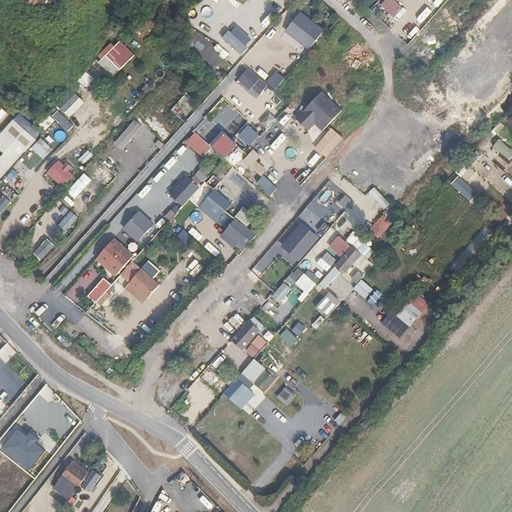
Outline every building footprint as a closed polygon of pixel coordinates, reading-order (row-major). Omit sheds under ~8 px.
[(394,0),(384,0),(380,5),(393,17),(402,8),(394,0)] [(200,9),(193,20),(214,32),(220,22),(200,9)] [(325,29),(301,11),(283,32),(308,51),(325,29)] [(419,36),(428,23),(416,14),(406,27),(419,36)] [(252,40),(232,24),(220,39),(241,56),(247,47),(252,40)] [(409,38),(406,42),(417,50),(420,46),(409,38)] [(121,40),(115,47),(111,43),(95,59),(115,77),(136,55),(121,40)] [(268,84),(245,67),(235,82),(257,97),(268,84)] [(277,71),(267,83),(277,91),(287,79),(277,71)] [(86,72),(79,81),(88,87),(95,78),(86,72)] [(73,89),(57,104),(69,118),(85,103),(73,89)] [(319,89),(292,116),(303,129),(311,122),(322,133),(330,124),(342,111),(319,89)] [(208,114),(222,129),(238,114),(224,99),(208,114)] [(70,132),(76,124),(57,111),(52,119),(70,132)] [(0,151),(2,153),(0,155),(0,180),(42,134),(19,113),(0,132),(0,151)] [(39,124),(45,131),(56,121),(49,114),(39,124)] [(330,124),(322,133),(311,149),(326,160),(344,138),(330,124)] [(248,126),(239,136),(249,146),(259,136),(248,126)] [(257,140),(268,152),(280,139),(269,128),(257,140)] [(211,147),(194,133),(186,144),(202,158),(211,147)] [(249,165),(241,159),(247,151),(224,134),(212,149),(243,173),(249,165)] [(43,159),(53,149),(42,138),(32,148),(43,159)] [(250,168),(261,156),(254,149),(243,161),(250,168)] [(79,160),(84,164),(93,155),(88,151),(79,160)] [(66,161),(63,165),(58,161),(47,173),(63,188),(75,176),(69,170),(72,167),(66,161)] [(159,181),(171,168),(166,164),(155,177),(159,181)] [(248,195),(254,188),(234,170),(228,178),(248,195)] [(197,187),(183,173),(165,195),(180,206),(197,187)] [(277,188),(263,175),(257,182),(270,195),(277,188)] [(477,193),(458,176),(450,184),(469,202),(477,193)] [(6,182),(18,192),(22,188),(10,178),(6,182)] [(233,201),(212,186),(194,207),(215,225),(233,201)] [(375,201),(382,193),(374,186),(367,194),(375,201)] [(97,187),(88,198),(93,202),(103,191),(97,187)] [(3,196),(0,199),(0,214),(11,202),(3,196)] [(73,196),(67,204),(83,215),(89,207),(73,196)] [(172,219),(180,209),(175,205),(167,215),(172,219)] [(265,223),(241,206),(217,237),(242,255),(265,223)] [(153,224),(138,211),(121,227),(136,243),(153,224)] [(311,231),(298,221),(278,246),(298,263),(332,226),(324,219),(311,231)] [(184,232),(196,239),(200,231),(189,224),(184,232)] [(344,236),(352,243),(361,231),(353,225),(344,236)] [(452,265),(465,277),(498,240),(484,228),(452,265)] [(134,256),(114,236),(94,260),(117,280),(134,256)] [(330,261),(358,283),(374,263),(369,259),(376,251),(360,238),(351,249),(350,248),(351,246),(346,242),(330,261)] [(47,239),(33,253),(40,260),(54,246),(47,239)] [(217,255),(220,251),(208,243),(205,247),(217,255)] [(252,271),(260,277),(272,261),(264,255),(252,271)] [(321,285),(328,291),(343,272),(336,267),(321,285)] [(161,284),(138,268),(122,289),(143,306),(161,284)] [(297,268),(287,280),(293,285),(303,273),(297,268)] [(305,274),(293,287),(304,297),(316,285),(305,274)] [(111,286),(103,278),(87,296),(95,303),(111,286)] [(365,299),(374,290),(363,279),(354,289),(365,299)] [(285,282),(273,297),(281,304),(293,289),(285,282)] [(331,292),(316,307),(328,318),(343,302),(331,292)] [(411,328),(431,305),(418,294),(398,317),(411,328)] [(378,311),(383,305),(372,296),(367,302),(378,311)] [(279,303),(275,310),(279,312),(270,328),(278,332),(291,310),(279,303)] [(111,314),(107,319),(120,329),(124,324),(111,314)] [(379,316),(369,328),(386,344),(396,332),(379,316)] [(258,331),(247,321),(231,339),(242,349),(258,331)] [(299,321),(292,331),(301,336),(307,327),(299,321)] [(259,334),(246,352),(255,358),(268,341),(259,334)] [(285,355),(272,369),(278,375),(291,360),(285,355)] [(255,395),(237,378),(223,393),(241,409),(255,395)] [(269,392),(277,400),(287,390),(280,382),(269,392)] [(285,409),(296,397),(289,389),(277,401),(285,409)] [(322,408),(321,409),(339,426),(347,417),(327,399),(320,407),(322,408)] [(39,439),(29,431),(26,435),(17,428),(1,448),(29,470),(45,450),(35,443),(39,439)] [(76,492),(85,479),(69,467),(60,480),(76,492)] [(78,501),(73,496),(65,507),(71,511),(78,501)] [(57,511),(64,504),(55,498),(45,511),(57,511)] [(168,511),(160,503),(150,511),(168,511)]
